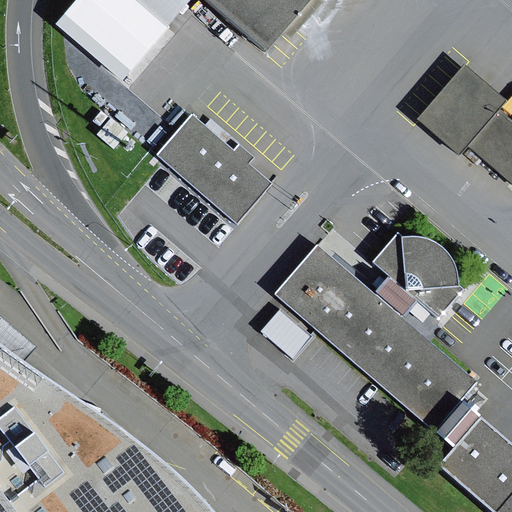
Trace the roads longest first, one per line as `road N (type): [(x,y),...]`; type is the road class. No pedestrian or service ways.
road 1 (tertiary): [(121,296),(380,511)]
road 2 (motorway): [(73,241),(25,97),(22,0)]
road 3 (tertiary): [(0,215),(121,296)]
